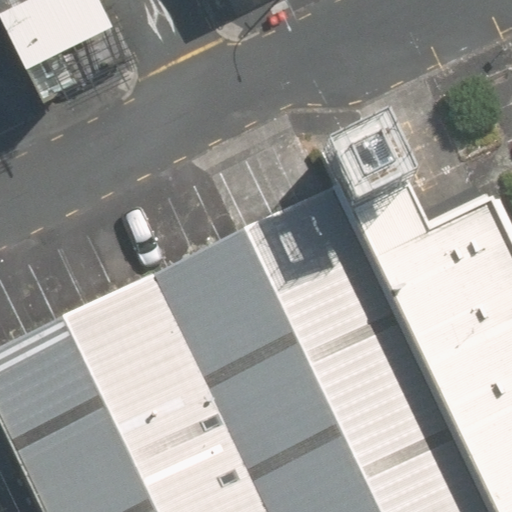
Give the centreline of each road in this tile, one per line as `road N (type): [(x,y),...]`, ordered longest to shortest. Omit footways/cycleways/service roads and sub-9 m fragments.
road 1 (residential): [(443,0),(204,114)]
road 2 (residential): [(204,114),(0,212)]
road 3 (unclassified): [(159,0),(204,114)]
